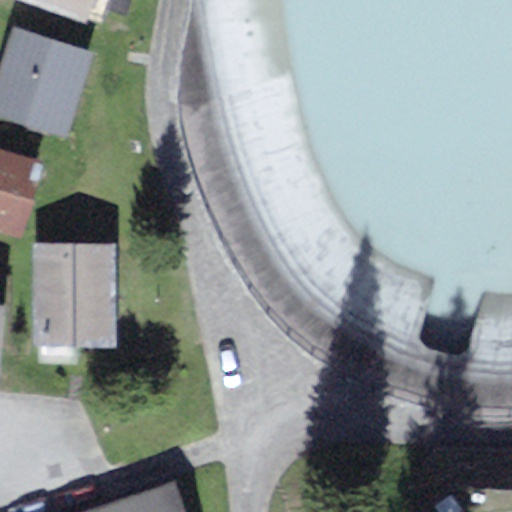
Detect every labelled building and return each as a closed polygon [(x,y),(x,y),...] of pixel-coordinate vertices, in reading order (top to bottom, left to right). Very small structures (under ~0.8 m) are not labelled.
[(82,0),(30,0),(77,16),(82,0)] [(92,53),(14,28),(0,71),(0,117),(64,138),(92,53)] [(27,175),(0,169),(0,244),(11,247),(27,175)] [(112,237),(23,239),(25,347),(116,345),(112,237)] [(182,511),(170,478),(66,511),(182,511)]
